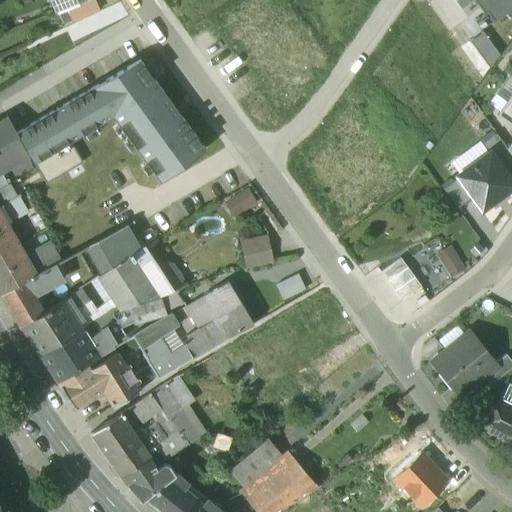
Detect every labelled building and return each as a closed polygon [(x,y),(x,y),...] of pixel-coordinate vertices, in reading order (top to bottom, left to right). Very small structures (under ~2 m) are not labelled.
[(49,0),(55,15),(88,0),(49,0)] [(511,0),(476,0),(475,1),(484,14),(486,13),(493,22),(511,8),(511,0)] [(483,33),(471,41),(489,67),(500,55),(483,33)] [(460,49),(452,57),(476,84),(485,77),(460,49)] [(205,150),(140,60),(15,133),(18,138),(27,152),(34,163),(39,160),(52,181),(82,163),(70,142),(113,117),(160,182),(205,150)] [(511,95),(497,116),(511,126),(511,95)] [(7,118),(0,121),(0,148),(18,138),(15,133),(7,118)] [(489,152),(504,172),(511,166),(511,156),(507,150),(496,135),(483,144),(489,152)] [(18,138),(0,148),(0,167),(27,152),(18,138)] [(472,198),(482,210),(511,188),(511,183),(504,172),(489,152),(456,176),(458,179),(472,198)] [(472,198),(458,179),(443,190),(457,209),(472,198)] [(235,214),(255,202),(247,189),(228,201),(235,214)] [(0,271),(16,263),(0,235),(0,230),(30,214),(31,213),(19,193),(15,196),(0,204),(0,271)] [(87,246),(102,272),(135,250),(131,242),(137,238),(129,223),(87,246)] [(247,266),(271,261),(265,237),(242,243),(247,266)] [(60,262),(51,243),(16,263),(0,271),(0,293),(57,264),(60,262)] [(158,295),(172,292),(156,267),(143,246),(136,250),(102,272),(98,275),(115,298),(120,307),(129,304),(158,295)] [(435,255),(450,278),(464,270),(449,246),(435,255)] [(408,267),(402,258),(382,272),(388,281),(408,267)] [(172,292),(185,287),(171,265),(162,263),(156,267),(172,292)] [(57,264),(0,293),(20,326),(21,325),(42,312),(31,294),(63,277),(57,264)] [(415,276),(408,267),(388,281),(395,290),(415,276)] [(283,300),(304,289),(297,275),(275,286),(283,300)] [(421,285),(415,276),(395,290),(401,299),(421,285)] [(253,323),(229,282),(204,296),(228,337),(253,323)] [(42,312),(21,325),(31,341),(32,341),(40,354),(61,341),(52,326),(75,312),(89,300),(79,288),(42,312)] [(172,292),(158,295),(163,310),(182,302),(176,291),(172,292)] [(158,295),(129,304),(133,320),(163,310),(158,295)] [(228,337),(204,296),(185,307),(197,328),(209,348),(228,337)] [(115,298),(90,311),(95,317),(110,309),(120,307),(115,298)] [(120,307),(110,309),(115,320),(116,320),(120,327),(133,320),(129,304),(120,307)] [(169,313),(150,323),(131,335),(149,362),(158,376),(192,357),(185,345),(183,346),(170,354),(159,337),(172,329),(177,326),(169,313)] [(115,320),(87,336),(98,355),(127,338),(120,327),(116,320),(115,320)] [(61,341),(40,354),(57,380),(77,368),(98,355),(87,336),(81,328),(61,341)] [(197,328),(185,335),(187,339),(182,342),(185,345),(192,357),(193,358),(209,348),(197,328)] [(172,329),(159,337),(170,354),(183,346),(172,329)] [(469,333),(444,353),(440,353),(435,357),(434,364),(439,370),(442,370),(460,393),(474,382),(473,380),(481,374),(483,375),(495,366),(493,364),(469,333)] [(116,353),(81,374),(77,368),(57,380),(74,406),(103,390),(112,405),(139,387),(130,374),(116,353)] [(511,361),(506,354),(493,364),(495,366),(483,375),(491,384),(511,366),(511,361)] [(149,362),(130,374),(139,387),(158,376),(149,362)] [(287,374),(264,389),(272,402),(296,387),(287,374)] [(164,383),(131,405),(141,420),(174,398),(164,383)] [(511,385),(508,384),(500,400),(511,406),(511,404),(511,385)] [(296,387),(272,402),(281,417),(303,399),(296,387)] [(511,404),(511,406),(500,400),(487,429),(511,440),(511,404)] [(139,442),(121,412),(91,432),(122,477),(149,457),(151,456),(139,442)] [(182,434),(159,450),(166,459),(189,443),(182,434)] [(268,436),(229,468),(244,486),(283,455),(268,436)] [(244,486),(239,490),(256,511),(257,511),(274,511),(318,486),(296,456),(290,459),(286,452),(283,455),(244,486)] [(421,507),(448,481),(420,453),(393,478),(421,507)] [(149,457),(122,477),(123,478),(124,478),(128,483),(127,484),(134,492),(140,498),(144,495),(175,472),(170,465),(165,463),(158,469),(149,457)] [(189,482),(177,471),(175,472),(144,495),(163,511),(202,511),(211,501),(206,497),(202,502),(185,487),(189,482)] [(223,511),(211,501),(202,511),(223,511)]
